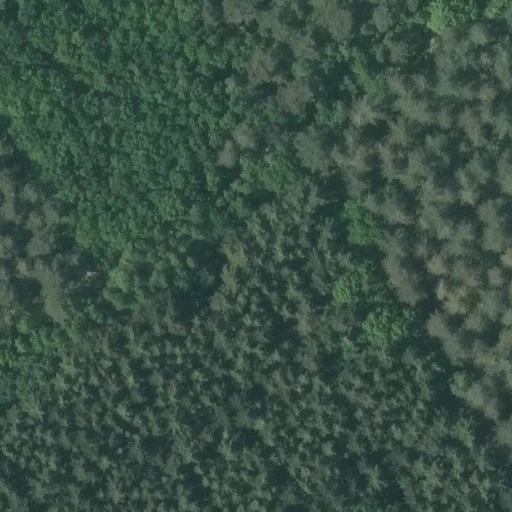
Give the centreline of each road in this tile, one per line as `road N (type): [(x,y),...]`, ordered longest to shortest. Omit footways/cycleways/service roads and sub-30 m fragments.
road 1 (track): [(485,0),(0,331)]
road 2 (track): [(285,134),(511,463)]
